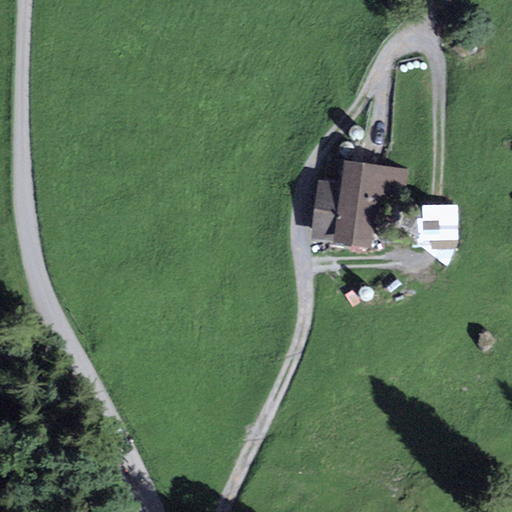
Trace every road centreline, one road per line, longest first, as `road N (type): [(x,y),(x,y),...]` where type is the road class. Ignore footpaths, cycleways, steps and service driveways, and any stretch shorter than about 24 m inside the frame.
road 1 (track): [(437,194),(440,67),(425,43),(400,44),(387,56),(324,147),(300,213),(305,317),(298,345),(223,511)]
road 2 (unclassified): [(27,0),(24,213),(36,277),(155,511)]
